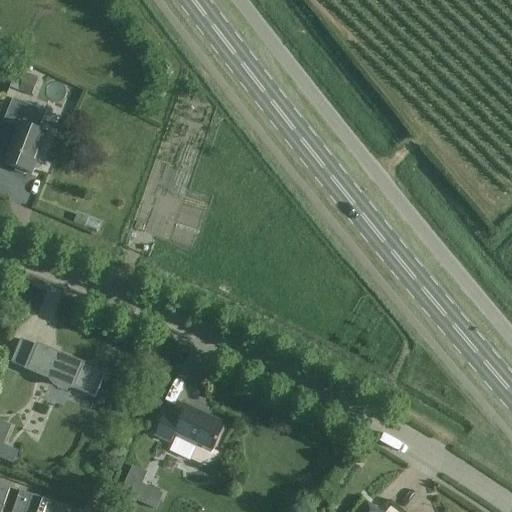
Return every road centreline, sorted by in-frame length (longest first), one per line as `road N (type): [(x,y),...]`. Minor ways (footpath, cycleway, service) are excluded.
road 1 (unclassified): [(0,254),(138,302),(320,388),(511,504)]
road 2 (primary): [(511,383),(193,0)]
road 3 (unclassified): [(511,331),(330,116),(244,0)]
